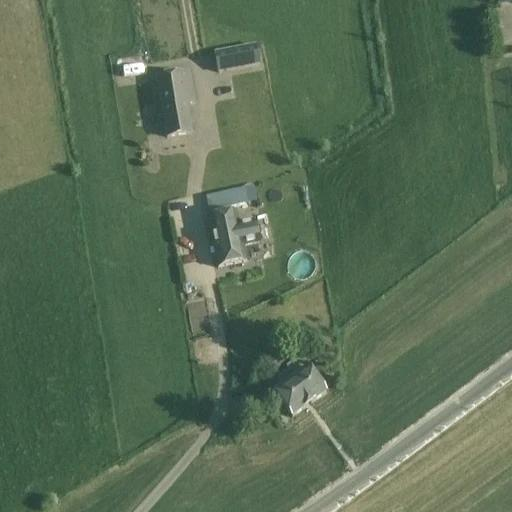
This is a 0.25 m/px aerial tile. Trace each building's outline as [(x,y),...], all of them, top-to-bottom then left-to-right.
[(260,67),(256,46),(213,54),(217,75),(260,67)] [(195,104),(190,73),(156,79),(166,139),(192,135),(187,105),(195,104)] [(208,214),(244,206),(241,191),(205,198),(208,214)] [(234,213),(217,217),(220,231),(210,233),(218,269),(245,263),(242,249),(258,245),(253,224),(237,228),(234,213)] [(293,361),(285,350),(265,364),(273,376),(293,361)] [(289,372),(277,380),(282,387),(273,394),(292,419),(327,394),(308,368),(302,372),(295,363),(287,369),(289,372)]
